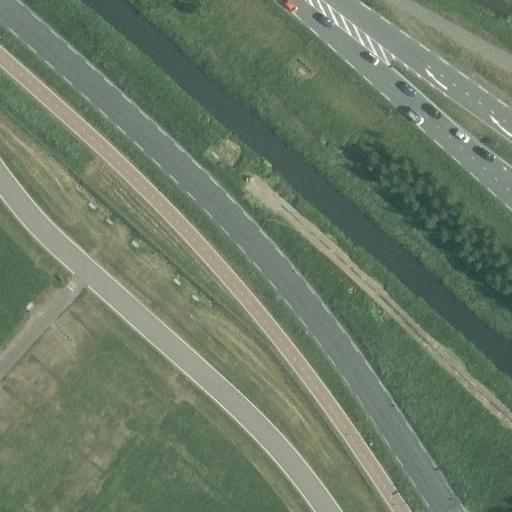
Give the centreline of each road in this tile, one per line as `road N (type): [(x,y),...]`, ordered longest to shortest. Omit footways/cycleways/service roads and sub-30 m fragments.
road 1 (tertiary): [(448,511),(298,298),(218,209),(0,5)]
road 2 (secondary): [(290,0),(511,193)]
road 3 (secondary): [(511,128),(340,0)]
